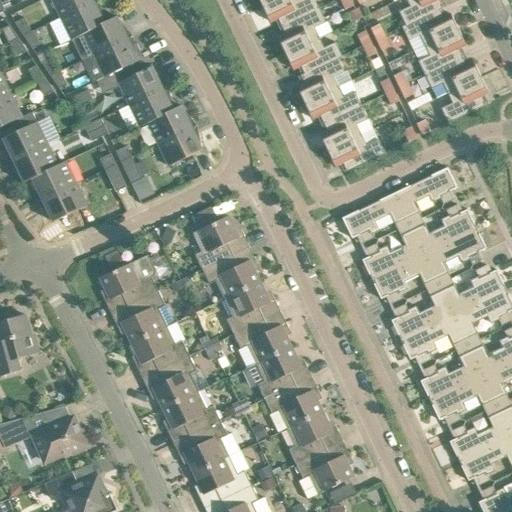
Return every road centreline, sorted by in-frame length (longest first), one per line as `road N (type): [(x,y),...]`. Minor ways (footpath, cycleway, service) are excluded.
road 1 (residential): [(224,0),(324,200),(467,136),(511,129)]
road 2 (residential): [(411,511),(246,179)]
road 3 (residential): [(36,266),(104,385),(161,511)]
road 4 (residential): [(36,266),(246,179)]
road 5 (residential): [(246,179),(175,36),(144,0)]
